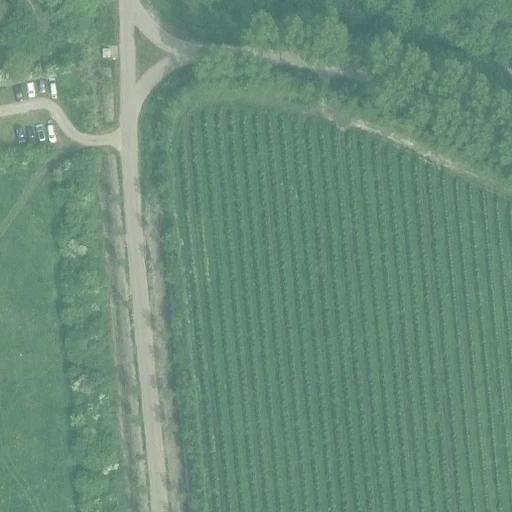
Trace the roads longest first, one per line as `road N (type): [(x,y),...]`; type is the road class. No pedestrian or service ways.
road 1 (unclassified): [(158,511),(130,205),(132,93)]
road 2 (unclassified): [(183,52),(349,69),(511,142)]
